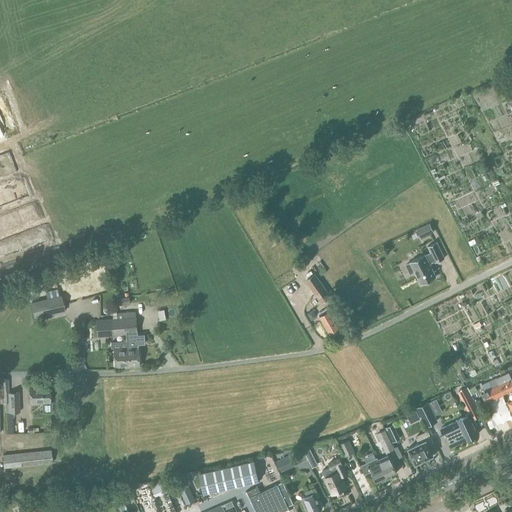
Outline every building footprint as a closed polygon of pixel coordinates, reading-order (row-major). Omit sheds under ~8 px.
[(0,174),(12,171),(8,155),(0,156),(0,174)] [(472,223),(479,221),(476,214),(470,216),(472,223)] [(430,225),(417,231),(421,238),(434,232),(430,225)] [(410,263),(406,265),(410,273),(414,271),(421,284),(436,277),(430,263),(435,261),(436,262),(445,258),(437,242),(428,246),(431,252),(426,255),(425,254),(410,262),(410,263)] [(321,303),(331,296),(315,273),(305,280),(321,303)] [(61,294),(30,301),(34,319),(65,312),(61,294)] [(430,305),(444,343),(458,338),(464,355),(474,352),(472,344),(480,341),(473,322),(467,325),(457,296),(430,305)] [(338,320),(330,306),(318,313),(320,316),(319,316),(330,334),(340,329),(336,321),(338,320)] [(118,318),(113,319),(114,335),(125,335),(137,334),(136,311),(117,312),(118,318)] [(113,319),(97,320),(98,337),(114,335),(113,319)] [(137,334),(125,335),(126,347),(127,347),(128,367),(140,366),(139,346),(139,344),(145,344),(144,334),(137,334)] [(126,347),(115,348),(116,367),(128,367),(127,347),(126,347)] [(481,360),(477,360),(476,354),(465,356),(469,374),(484,371),(481,360)] [(511,378),(511,379),(511,378),(500,383),(497,378),(485,384),(488,390),(481,393),(486,402),(508,392),(511,399),(504,402),(511,418),(511,378)] [(2,384),(2,398),(3,398),(4,402),(5,402),(5,413),(20,412),(19,392),(9,392),(8,379),(3,379),(3,384),(2,384)] [(49,385),(29,386),(30,403),(50,402),(49,385)] [(464,399),(462,399),(469,414),(464,417),(474,436),(479,433),(476,427),(478,426),(474,418),(482,414),(472,395),(464,399)] [(426,426),(437,421),(428,403),(418,408),(426,426)] [(398,415),(402,426),(417,420),(413,409),(398,415)] [(474,436),(464,417),(456,420),(456,421),(441,428),(445,436),(446,435),(448,438),(452,446),(465,440),(474,436)] [(393,424),(385,428),(392,442),(400,438),(393,424)] [(385,429),(377,433),(386,453),(395,450),(385,429)] [(419,443),(408,448),(410,453),(408,454),(412,462),(414,461),(415,463),(433,455),(429,446),(434,443),(428,431),(416,436),(419,443)] [(345,456),(352,453),(347,440),(339,443),(345,456)] [(51,449),(2,455),(4,468),(53,463),(51,449)] [(301,462),(295,451),(276,461),(281,472),(301,462)] [(382,467),(387,477),(397,472),(391,461),(393,461),(390,454),(379,459),(382,467)] [(330,466),(322,470),(323,473),(325,477),(333,494),(346,487),(341,476),(346,473),(342,464),(339,458),(329,462),(330,466)] [(382,467),(379,459),(378,460),(377,458),(361,466),(365,475),(371,472),(376,482),(387,477),(382,467)] [(242,483),(259,480),(254,460),(199,472),(204,492),(242,483)] [(182,482),(178,484),(187,503),(194,500),(187,484),(189,483),(188,480),(185,481),(183,476),(180,478),(182,482)] [(151,487),(147,488),(149,495),(153,493),(155,497),(177,488),(173,478),(150,487),(151,487)] [(278,484),(261,492),(259,487),(248,492),(256,511),(280,511),(289,508),(288,506),(293,503),(283,481),(278,484)] [(307,496),(301,498),(307,511),(312,511),(322,507),(315,492),(314,493),(312,489),(305,492),(307,496)] [(102,492),(79,494),(80,503),(103,500),(102,492)] [(72,495),(47,509),(49,511),(64,511),(78,504),(72,495)] [(232,500),(222,505),(224,510),(234,505),(232,500)]
